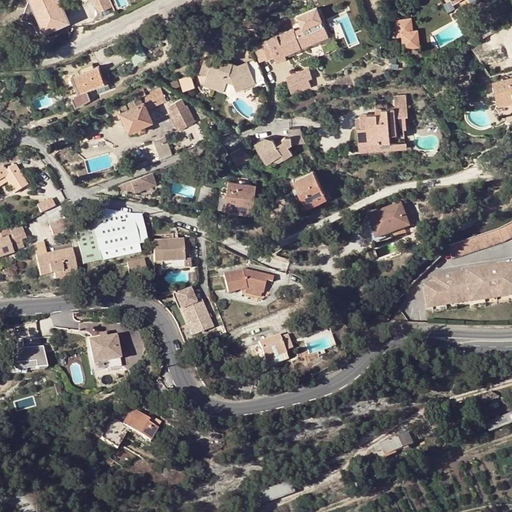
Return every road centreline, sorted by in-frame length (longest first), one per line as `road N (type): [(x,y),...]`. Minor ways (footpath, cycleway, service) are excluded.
road 1 (tertiary): [(0,309),(134,300),(152,318),(192,396),(227,412),(300,400),(417,333),(511,340)]
road 2 (residential): [(1,134),(33,137),(78,197),(196,225),(263,257),(399,187),(508,178)]
road 3 (unclassified): [(0,65),(52,57),(176,0)]
